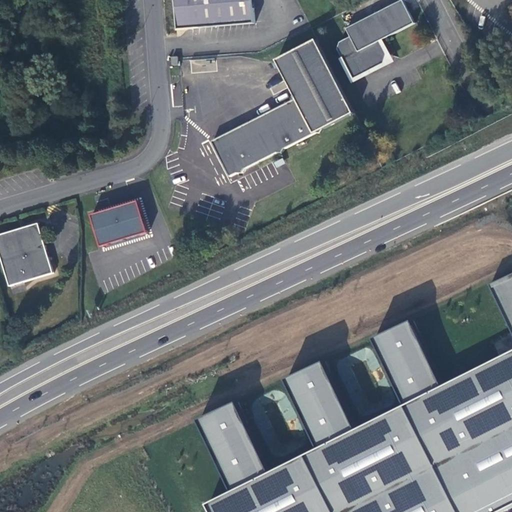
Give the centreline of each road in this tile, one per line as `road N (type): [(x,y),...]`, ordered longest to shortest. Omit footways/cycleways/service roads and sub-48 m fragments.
road 1 (primary): [(0,418),(511,173)]
road 2 (primary): [(511,150),(165,303),(0,389)]
road 3 (unclassified): [(148,0),(157,147),(0,203)]
road 4 (unclassified): [(433,0),(491,113)]
